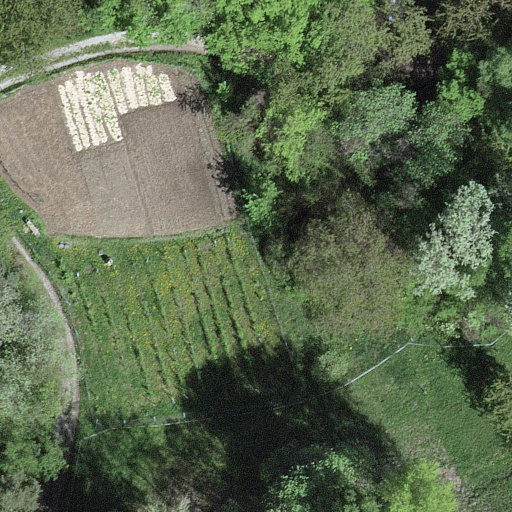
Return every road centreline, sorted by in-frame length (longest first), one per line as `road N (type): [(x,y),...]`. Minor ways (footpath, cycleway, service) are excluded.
road 1 (track): [(0,81),(100,41),(189,33),(241,46),(279,75),(306,116),(351,140),(405,141),(444,128),(511,68)]
road 2 (track): [(42,511),(62,418),(56,329),(0,229)]
